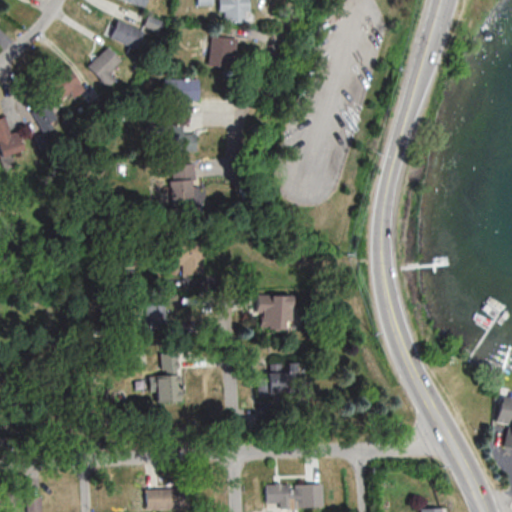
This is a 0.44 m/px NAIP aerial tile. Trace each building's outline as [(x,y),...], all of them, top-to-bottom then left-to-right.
[(216,0),(217,11),(221,11),(222,21),(249,21),(248,0),(216,0)] [(102,35),(136,48),(142,30),(108,17),(102,35)] [(233,36),(207,35),(206,63),(232,64),(233,36)] [(119,60),(105,45),(85,64),(105,86),(114,77),(107,70),(119,60)] [(71,95),(81,88),(65,64),(44,78),(58,98),(68,91),(71,95)] [(195,99),(196,78),(164,78),(163,98),(195,99)] [(42,132),(58,121),(45,102),(29,112),(42,132)] [(0,154),(20,150),(17,130),(7,132),(4,116),(0,116),(0,154)] [(179,123),(162,124),(163,145),(167,145),(168,151),(194,150),(194,132),(179,133),(179,123)] [(201,273),(200,237),(167,239),(168,274),(201,273)] [(289,294),(254,293),(254,311),(258,312),(258,327),(289,327),(289,294)] [(163,326),(163,300),(142,301),(143,327),(163,326)] [(155,401),(179,401),(179,351),(159,351),(159,374),(147,374),(147,391),(155,391),(155,401)] [(269,367),(271,372),(253,378),(260,396),(290,385),(287,376),(300,371),(295,358),(269,367)] [(501,446),(511,448),(511,396),(499,394),(494,421),(506,423),(501,446)] [(17,414),(0,414),(0,426),(18,426),(17,414)] [(321,506),(321,482),(263,483),(264,502),(279,502),(279,511),(294,511),(295,506),(321,506)] [(144,508),(182,507),(182,487),(143,488),(144,508)] [(40,511),(40,495),(24,495),(25,511),(40,511)]
